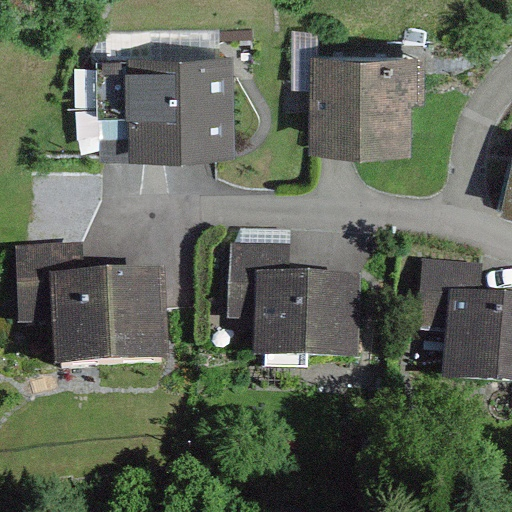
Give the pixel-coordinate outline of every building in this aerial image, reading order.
[(416,44),(314,47),(317,145),(419,141),(416,44)] [(245,46),(96,52),(97,98),(136,96),(139,154),(249,150),(245,46)] [(284,239),(220,238),(220,317),(259,317),(259,374),(357,374),(357,280),(284,280),(284,239)] [(87,242),(19,248),(25,323),(68,319),(74,386),(146,380),(158,362),(184,353),(177,272),(90,280),(87,242)] [(480,261),(424,258),(420,327),(449,328),(445,387),(511,391),(511,298),(478,297),(480,261)]
